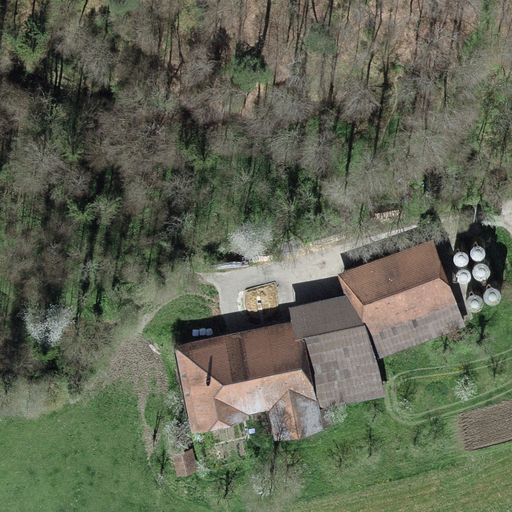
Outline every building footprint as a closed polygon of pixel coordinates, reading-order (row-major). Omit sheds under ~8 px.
[(364,317),(369,332),(457,302),(435,237),(336,270),(343,292),(353,321),(364,317)] [(471,242),(471,245),(471,248),(473,250),(475,252),(477,253),(480,252),(483,251),(485,249),(486,247),(486,244),(485,241),(483,239),(480,238),(478,238),(475,238),(473,240),(471,242)] [(461,244),(459,245),(456,246),(455,248),(454,251),(454,254),(455,256),(457,258),(460,259),(462,259),(465,258),(467,256),(468,254),(469,251),(468,249),(466,246),(464,245),(461,244)] [(481,255),(477,256),(475,258),(473,260),(472,264),(473,267),(474,269),(477,272),(480,273),(483,272),(486,271),(488,269),(490,266),(490,263),(489,260),(487,257),(484,256),(481,255)] [(464,262),(461,262),(459,264),(457,266),(456,269),(456,271),(458,274),(460,276),(462,277),(465,277),(468,276),(470,274),(471,271),(471,269),(470,266),(469,264),(466,262),(464,262)] [(484,288),(485,292),(487,294),(489,296),(492,297),(496,297),(498,295),(501,293),(502,290),(502,287),(501,284),(498,281),(496,280),(492,280),(489,281),(487,283),(485,285),(484,288)] [(475,287),(472,288),(469,290),(467,292),(467,295),(467,299),(468,301),(471,304),(474,305),(477,305),(480,303),(482,301),(484,298),(484,295),(483,292),(481,289),(478,288),(475,287)] [(290,303),(293,318),(296,336),(305,334),(319,409),(386,393),(377,357),(466,327),(457,302),(369,332),(364,317),(353,321),(343,292),(290,303)] [(275,436),(323,427),(319,409),(305,334),(296,336),(293,318),(175,342),(192,427),(249,416),(248,411),(269,407),(275,436)] [(191,447),(171,452),(176,475),(197,469),(191,447)]
